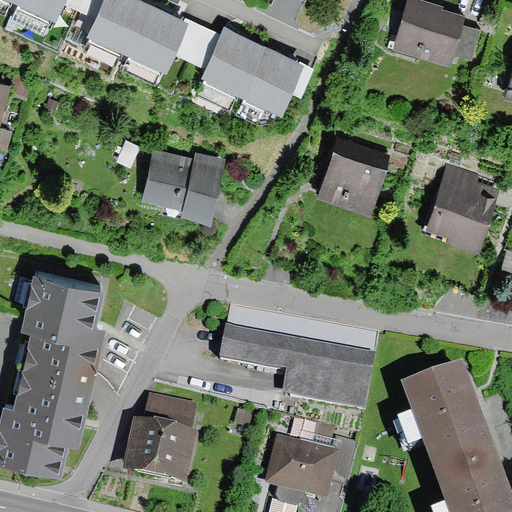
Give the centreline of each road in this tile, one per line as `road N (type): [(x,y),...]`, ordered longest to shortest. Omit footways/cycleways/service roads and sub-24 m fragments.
road 1 (residential): [(197,279),(511,340)]
road 2 (unclassified): [(67,511),(197,279)]
road 3 (residential): [(0,227),(197,279)]
